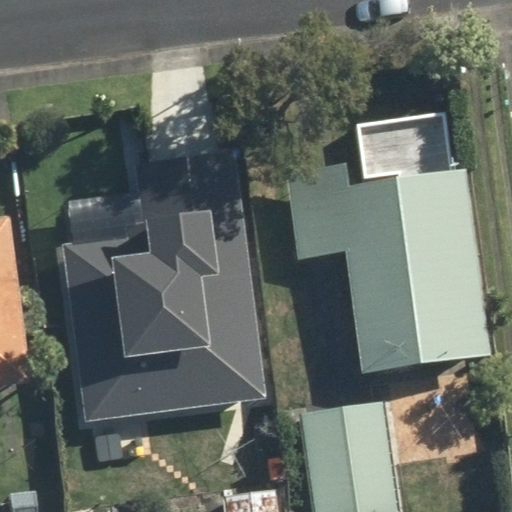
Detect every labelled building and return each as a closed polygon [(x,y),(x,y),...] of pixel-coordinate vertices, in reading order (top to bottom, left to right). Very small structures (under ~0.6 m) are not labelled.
[(120,251),(54,252),(55,330),(67,330),(69,421),(248,417),(243,190),(194,191),(194,177),(139,178),(140,235),(120,236),(120,251)] [(480,368),(454,184),(282,208),(290,270),(335,264),(352,386),(480,368)] [(0,228),(0,409),(18,408),(1,229),(0,228)] [(392,511),(380,405),(294,415),(304,511),(392,511)] [(270,511),(270,501),(218,507),(218,511),(270,511)]
